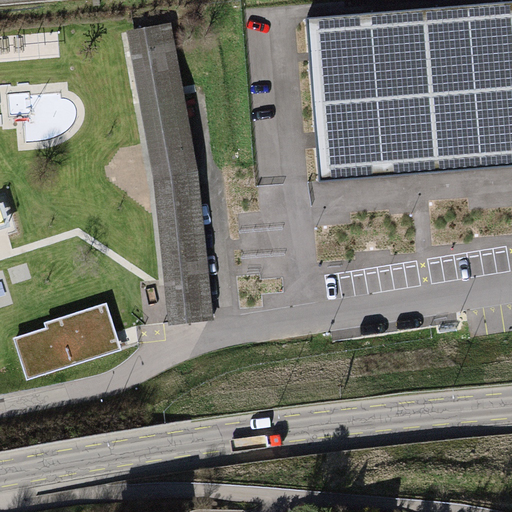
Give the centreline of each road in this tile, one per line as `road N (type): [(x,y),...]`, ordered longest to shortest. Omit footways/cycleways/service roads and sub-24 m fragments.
road 1 (primary): [(511,409),(322,427),(0,480)]
road 2 (residential): [(0,488),(23,503),(166,489),(446,511)]
road 3 (unknown): [(274,323),(268,92),(441,66)]
road 4 (unclassified): [(185,337),(511,286)]
